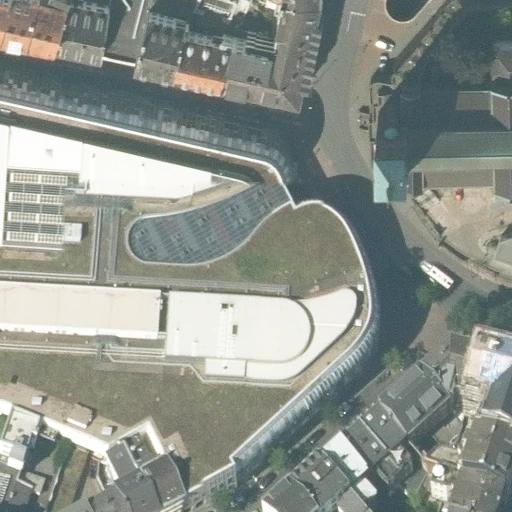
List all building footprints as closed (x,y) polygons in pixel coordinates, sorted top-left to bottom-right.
[(0,0),(0,35),(3,36),(12,0),(0,0)] [(12,0),(3,36),(29,41),(39,0),(12,0)] [(39,0),(29,41),(55,46),(63,11),(67,0),(39,0)] [(109,5),(84,0),(67,0),(63,11),(55,46),(101,56),(109,5)] [(148,9),(150,0),(109,0),(109,5),(101,56),(117,59),(135,63),(148,9)] [(195,0),(150,0),(148,9),(189,20),(195,0)] [(195,0),(189,20),(186,29),(221,37),(222,33),(234,35),(249,0),(195,0)] [(273,22),(250,0),(249,0),(234,35),(269,44),(273,22)] [(250,0),(273,22),(269,44),(263,52),(252,88),(274,92),(299,98),(301,90),(309,53),(320,0),(250,0)] [(189,20),(148,9),(135,63),(174,71),(186,29),(189,20)] [(186,29),(174,71),(220,81),(230,43),(234,35),(222,33),(221,37),(186,29)] [(511,33),(490,33),(492,70),(511,69),(511,33)] [(263,52),(269,44),(234,35),(230,43),(220,81),(227,83),(242,86),(252,88),(263,52)] [(380,323),(375,298),(366,270),(352,245),(346,237),(339,231),(331,226),(323,223),(315,221),(305,221),(296,223),(286,227),(279,214),(272,200),(284,189),(290,180),(292,170),(292,162),(290,152),(286,144),(275,135),(268,131),(189,113),(0,69),(0,421),(9,425),(41,439),(66,450),(86,458),(104,466),(111,462),(110,462),(118,457),(133,449),(133,450),(134,450),(144,445),(161,477),(160,478),(177,511),(186,511),(238,486),(255,473),(360,377),(369,363),(376,350),(380,337),(380,323)] [(511,69),(492,70),(492,75),(421,77),(402,77),(402,103),(399,103),(399,100),(397,97),(394,96),(390,95),(387,96),(384,98),(382,101),(382,104),(375,104),(377,146),(383,146),(384,150),(386,152),(389,154),(392,155),(396,154),(398,152),(400,149),(401,146),(404,146),(404,171),(414,170),(423,170),(494,170),(495,175),(511,174),(511,69)] [(511,229),(501,234),(494,251),(511,256),(511,229)] [(466,408),(480,361),(453,354),(422,381),(461,426),(466,408)] [(468,408),(461,432),(473,436),(511,449),(511,369),(480,361),(466,408),(468,408)] [(458,434),(461,426),(422,381),(380,418),(407,450),(420,465),(426,473),(439,461),(440,460),(434,453),(457,434),(458,434)] [(398,464),(395,460),(407,450),(380,418),(359,436),(400,483),(412,473),(403,462),(400,462),(398,464)] [(0,451),(0,511),(6,511),(18,479),(28,452),(32,453),(37,440),(8,428),(0,451)] [(388,493),(400,483),(359,436),(340,452),(368,484),(375,478),(378,481),(379,483),(388,493)] [(511,483),(511,449),(473,436),(468,452),(470,452),(466,465),(468,468),(470,469),(467,477),(463,476),(464,474),(458,467),(439,461),(426,473),(428,474),(438,477),(506,500),(511,483)] [(133,450),(118,458),(119,458),(145,511),(177,511),(160,478),(150,483),(134,450),(133,450)] [(69,511),(85,460),(65,452),(45,511),(69,511)] [(368,484),(340,452),(320,470),(356,511),(373,511),(378,508),(366,495),(362,495),(360,496),(357,493),(368,484)] [(109,505),(112,509),(112,511),(145,511),(119,458),(107,464),(105,470),(120,499),(109,505)] [(426,473),(420,465),(412,473),(400,483),(413,498),(428,474),(426,473)] [(356,511),(320,470),(290,497),(302,511),(356,511)] [(502,511),(506,500),(438,477),(432,495),(447,500),(453,497),(457,503),(455,510),(442,506),(440,511),(502,511)] [(23,511),(28,497),(30,498),(30,497),(38,499),(42,487),(18,479),(6,511),(23,511)] [(302,511),(290,497),(272,511),(302,511)]
